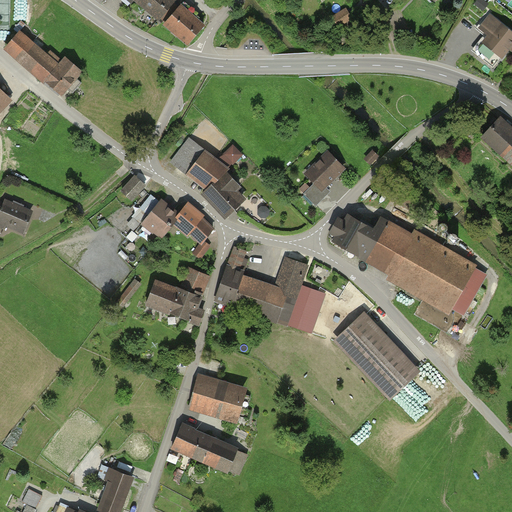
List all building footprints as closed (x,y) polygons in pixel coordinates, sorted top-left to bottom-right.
[(0,0),(0,19),(10,19),(10,15),(3,15),(3,6),(7,6),(7,14),(10,14),(10,0),(0,0)] [(180,0),(137,0),(162,21),(180,0)] [(182,0),(180,0),(162,21),(188,44),(208,22),(182,0)] [(473,49),(493,66),(511,43),(511,32),(489,13),(478,27),(486,34),(473,49)] [(25,34),(10,51),(49,86),(64,68),(25,34)] [(64,68),(49,86),(67,101),(89,75),(71,60),(64,68)] [(0,114),(14,101),(0,87),(0,114)] [(511,128),(500,118),(483,136),(511,162),(511,128)] [(226,171),(188,142),(174,161),(209,187),(203,193),(226,216),(242,200),(234,191),(240,186),(226,171)] [(242,155),(233,146),(224,155),(233,164),(242,155)] [(344,168),(328,153),(307,174),(322,190),(344,168)] [(135,175),(121,191),(133,201),(147,185),(135,175)] [(128,223),(134,228),(159,199),(153,194),(128,223)] [(219,228),(191,205),(183,215),(164,199),(145,222),(167,241),(180,226),(201,244),(193,254),(201,260),(212,247),(207,242),(219,228)] [(28,234),(36,211),(9,201),(0,224),(28,234)] [(340,220),(330,236),(463,312),(482,278),(470,271),(473,265),(416,233),(413,238),(379,219),(375,227),(362,219),(359,223),(348,217),(345,223),(340,220)] [(246,251),(234,247),(216,299),(305,330),(319,292),(299,285),(306,265),(289,259),(277,292),(242,280),(244,273),(239,271),(246,251)] [(184,292),(156,282),(148,303),(199,322),(215,278),(193,269),(184,292)] [(114,306),(120,311),(142,283),(135,278),(114,306)] [(373,314),(343,341),(397,400),(427,373),(373,314)] [(253,396),(198,382),(192,404),(247,418),(253,396)] [(246,451),(184,426),(175,448),(236,473),(246,451)] [(101,511),(123,511),(136,479),(112,470),(97,510),(101,511)] [(27,504),(23,511),(35,511),(44,494),(30,488),(23,503),(27,504)]
